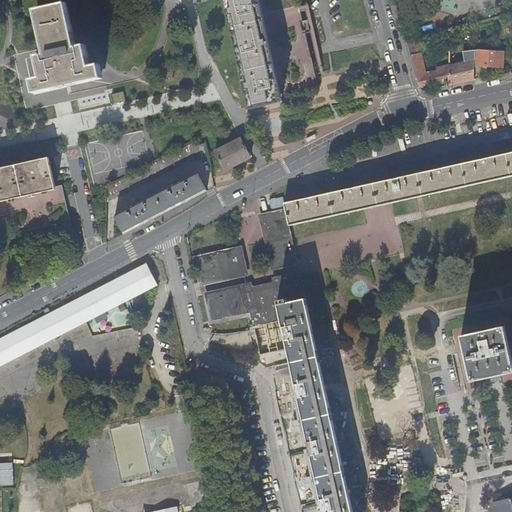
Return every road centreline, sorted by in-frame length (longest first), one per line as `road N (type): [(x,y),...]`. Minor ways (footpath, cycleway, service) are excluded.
road 1 (residential): [(287,511),(255,380),(193,356),(166,234)]
road 2 (residential): [(408,111),(166,234)]
road 3 (residential): [(166,234),(0,318)]
road 4 (residential): [(455,405),(438,321),(496,301),(511,306)]
